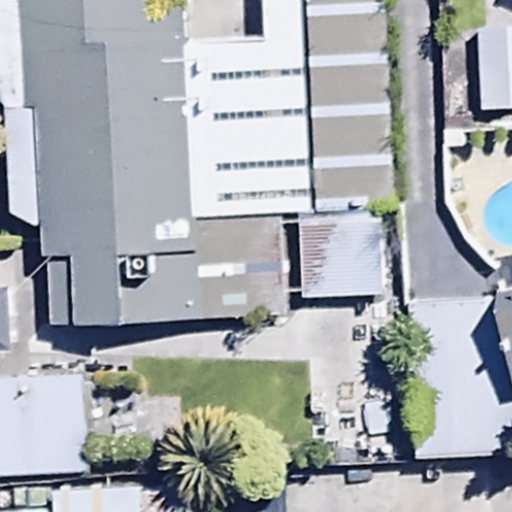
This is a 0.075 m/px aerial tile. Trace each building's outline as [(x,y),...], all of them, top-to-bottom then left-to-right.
[(0,0),(0,106),(20,106),(14,0),(0,0)] [(151,2),(150,0),(14,0),(20,106),(30,324),(280,312),(276,222),(187,226),(186,216),(178,38),(176,1),(151,2)] [(378,0),(303,0),(305,32),(314,209),(388,206),(378,0)] [(186,216),(314,209),(305,32),(178,38),(186,216)] [(511,40),(477,41),(478,121),(511,120),(511,40)] [(376,292),(373,215),(298,219),(302,296),(376,292)] [(0,491),(84,490),(83,387),(0,388),(0,362),(12,363),(11,264),(0,264),(0,491)] [(511,398),(511,297),(492,302),(511,398)] [(495,474),(490,312),(411,314),(416,476),(495,474)] [(184,511),(184,499),(50,504),(49,511),(184,511)]
